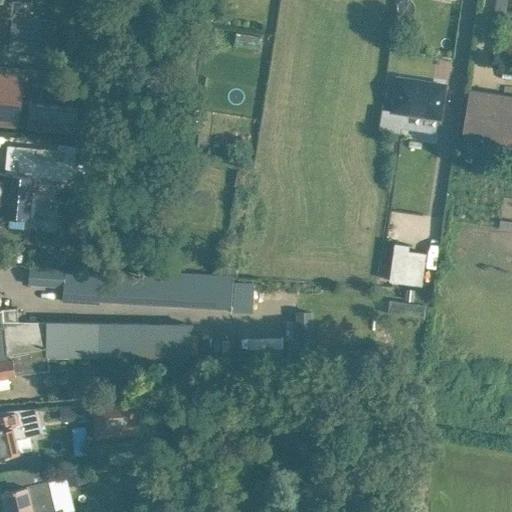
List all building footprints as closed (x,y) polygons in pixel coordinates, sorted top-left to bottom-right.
[(495,0),(494,12),(504,13),(506,0),(495,0)] [(11,19),(8,49),(38,52),(41,20),(25,19),(25,13),(26,2),(12,1),(11,19)] [(245,36),(269,39),(270,27),(247,24),(245,36)] [(0,124),(18,126),(26,128),(76,133),(79,106),(29,101),(21,100),(23,84),(37,85),(38,69),(25,68),(24,70),(0,67),(0,124)] [(396,76),(391,110),(441,117),(446,84),(396,76)] [(511,94),(470,88),(461,139),(511,146),(511,94)] [(191,109),(188,128),(197,129),(199,110),(191,109)] [(0,215),(9,217),(8,228),(24,229),(25,218),(28,219),(32,183),(61,186),(61,178),(66,178),(74,177),(80,174),(87,169),(93,164),(97,155),(85,149),(75,146),(64,144),(59,144),(58,150),(20,146),(17,174),(0,172),(0,215)] [(394,243),(393,249),(389,280),(420,285),(425,253),(408,251),(408,246),(394,243)] [(63,287),(63,301),(230,312),(232,277),(161,273),(161,277),(29,268),(28,284),(63,287)] [(414,289),(405,289),(404,300),(413,301),(414,289)] [(0,358),(47,353),(47,357),(48,361),(58,361),(59,352),(161,356),(165,365),(189,367),(187,359),(191,359),(192,324),(48,318),(48,324),(18,323),(17,308),(1,309),(0,308),(0,358)] [(47,353),(0,358),(0,388),(9,387),(7,378),(16,377),(16,375),(50,370),(48,361),(47,357),(47,353)] [(95,406),(97,436),(141,432),(138,402),(95,406)] [(86,404),(77,404),(78,420),(88,419),(86,404)] [(42,433),(38,417),(36,409),(45,409),(45,407),(0,411),(0,457),(33,449),(29,436),(42,433)] [(140,462),(137,440),(108,443),(109,465),(140,462)] [(83,471),(67,474),(69,485),(86,482),(83,471)] [(26,485),(26,486),(2,492),(7,511),(63,511),(63,508),(56,510),(48,480),(26,485)] [(136,511),(138,497),(124,495),(123,504),(118,507),(111,507),(110,511),(136,511)]
